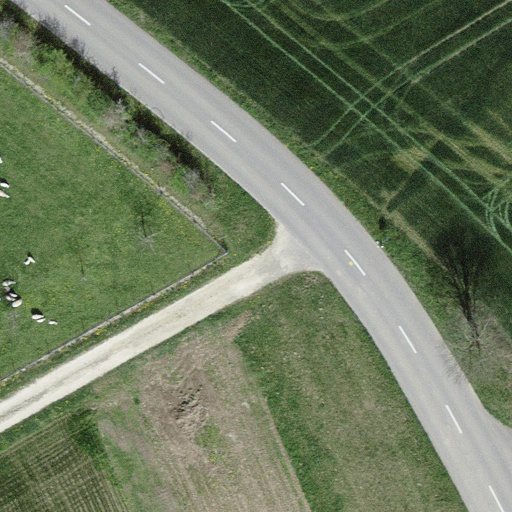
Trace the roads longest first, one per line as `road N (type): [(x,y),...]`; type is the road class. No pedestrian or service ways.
road 1 (tertiary): [(57,0),(240,142),(351,254),(423,362),(503,511)]
road 2 (track): [(0,418),(330,234)]
